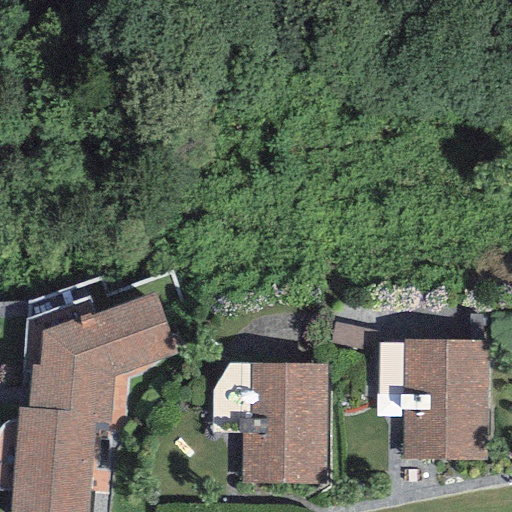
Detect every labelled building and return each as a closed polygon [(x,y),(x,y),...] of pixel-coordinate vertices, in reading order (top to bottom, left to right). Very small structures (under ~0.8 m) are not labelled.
[(179,360),(154,294),(93,316),(91,312),(41,330),(40,366),(30,366),(30,372),(27,409),(16,409),(16,420),(11,491),(9,511),(87,511),(95,427),(111,428),(124,429),(128,379),(179,360)] [(41,330),(91,312),(86,298),(27,320),(22,373),(30,372),(30,366),(40,366),(41,330)] [(380,332),(333,322),(328,343),(376,353),(380,332)] [(488,340),(402,340),(402,345),(402,417),(402,460),(487,460),(488,340)] [(402,345),(379,344),(377,394),(375,394),(375,418),(402,417),(402,345)] [(250,434),(248,364),(227,365),(212,391),(211,433),(241,434),(250,434)] [(327,364),(248,364),(250,434),(241,434),(241,483),(326,483),(327,364)] [(0,490),(11,491),(16,420),(10,421),(4,424),(0,427),(0,490)]
